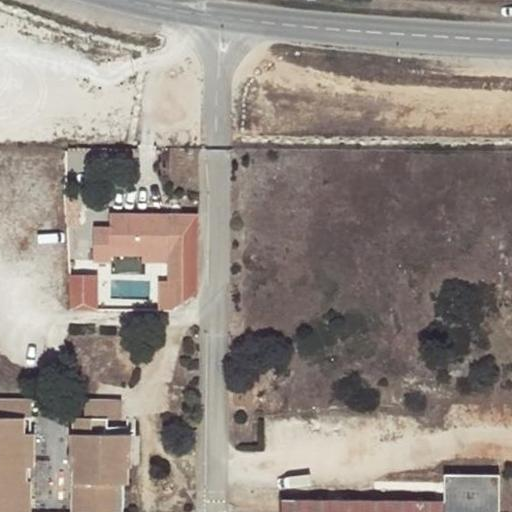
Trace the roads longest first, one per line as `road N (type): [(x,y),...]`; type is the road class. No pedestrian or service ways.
road 1 (unclassified): [(127,0),(342,31),(511,41)]
road 2 (track): [(511,449),(463,446),(378,465),(218,465)]
